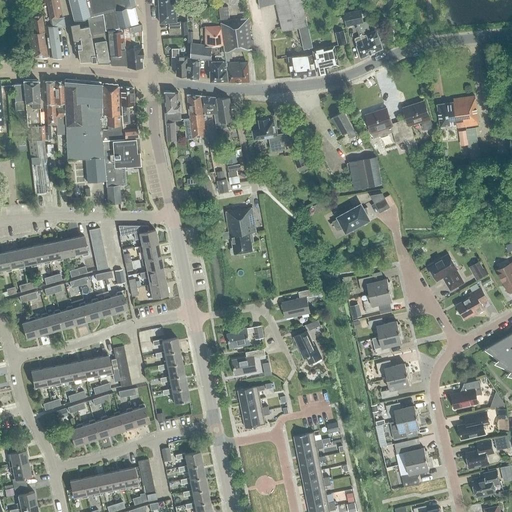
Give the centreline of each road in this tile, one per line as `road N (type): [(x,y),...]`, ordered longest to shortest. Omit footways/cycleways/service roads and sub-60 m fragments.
road 1 (unclassified): [(511,33),(416,46),(333,81),(234,90)]
road 2 (residential): [(12,358),(192,316)]
road 3 (residential): [(460,511),(433,388),(442,361),(458,348)]
road 4 (residential): [(0,221),(172,215)]
road 5 (residential): [(53,468),(214,426)]
road 6 (residential): [(0,69),(152,79)]
road 7 (residential): [(172,215),(152,79)]
road 8 (residential): [(218,445),(278,440),(294,511)]
